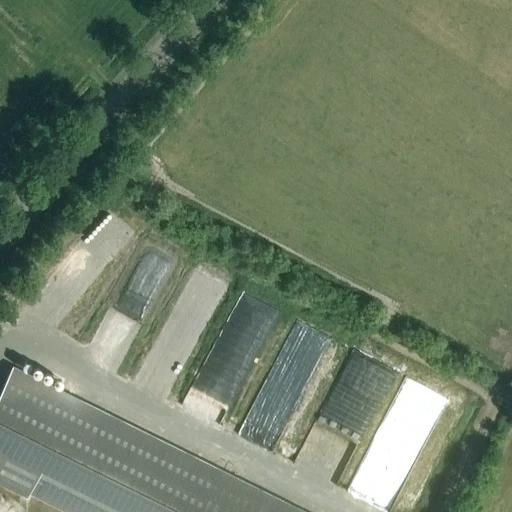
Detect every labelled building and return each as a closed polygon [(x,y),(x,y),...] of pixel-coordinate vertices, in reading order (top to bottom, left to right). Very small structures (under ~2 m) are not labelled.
[(37,313),(66,330),(127,230),(98,213),(37,313)] [(118,307),(143,321),(175,264),(150,250),(118,307)] [(289,424),(331,336),(296,319),(265,383),(277,389),(274,397),(286,402),(281,413),(276,411),(274,416),(289,424)] [(69,511),(298,511),(10,370),(0,389),(0,485),(25,498),(28,491),(69,511)] [(405,376),(398,390),(436,407),(442,392),(405,376)] [(425,441),(390,509),(397,511),(414,511),(445,452),(425,441)]
